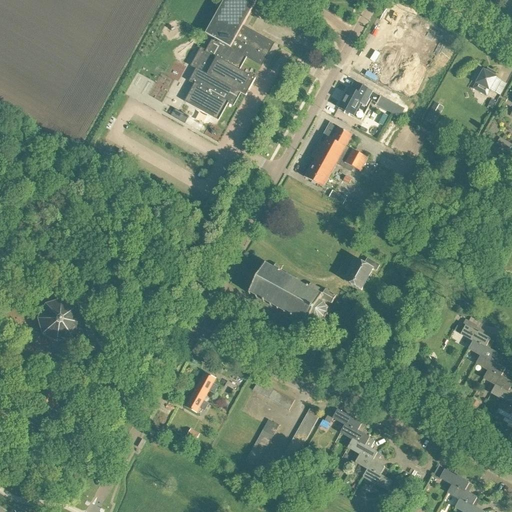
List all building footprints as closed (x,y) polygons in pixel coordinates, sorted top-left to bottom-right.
[(210,38),(231,49),(246,57),(261,66),(273,44),(243,27),(258,0),(225,0),(206,35),(210,38)] [(380,84),(417,100),(428,75),(421,72),(439,32),(404,17),(383,62),(389,65),(380,84)] [(192,83),(182,100),(186,102),(217,119),(226,102),(228,103),(231,105),(239,92),(246,96),(253,79),(239,70),(246,57),(231,49),(210,38),(203,51),(200,49),(190,65),(194,67),(187,80),(192,83)] [(497,73),(488,68),(486,72),(484,71),(484,72),(479,69),(472,80),(477,83),(474,89),(487,96),(490,90),(495,93),(501,81),(496,79),(496,78),(495,77),(497,73)] [(377,105),(381,97),(355,83),(351,90),(350,89),(339,108),(351,115),(350,116),(361,122),(372,102),(377,105)] [(435,103),(425,121),(434,126),(444,108),(435,103)] [(174,109),(170,116),(184,123),(188,116),(180,112),(174,109)] [(368,159),(346,147),(352,136),(329,123),(311,157),(313,158),(316,160),(305,178),(324,188),(327,190),(328,187),(325,185),(337,164),(350,171),(352,167),(361,172),(368,159)] [(506,152),(509,148),(510,145),(498,138),(495,145),(506,152)] [(349,185),(352,180),(346,176),(343,181),(349,185)] [(335,201),(339,194),(333,191),(329,198),(335,201)] [(335,201),(342,205),(346,198),(339,194),(335,201)] [(377,272),(380,266),(368,259),(365,265),(356,260),(345,282),(362,291),(373,270),(377,272)] [(294,279),(294,280),(288,277),(288,275),(287,275),(287,276),(281,273),(281,272),(281,271),(282,269),(275,265),(274,267),(273,267),(273,268),(267,265),(267,264),(266,263),(266,265),(264,264),(264,265),(265,265),(250,292),(249,292),(248,293),(250,293),(249,295),(250,295),(251,294),(257,297),(256,299),(257,299),(255,302),(262,305),(263,303),(264,303),(265,302),(271,305),(270,306),(271,307),(272,306),(278,309),(277,310),(278,311),(279,310),(285,313),(284,314),(285,315),(286,313),(292,317),(291,318),(292,318),(290,321),(297,325),(298,322),(299,322),(300,321),(306,325),(305,326),(306,326),(307,325),(308,326),(309,325),(307,324),(310,319),(314,322),(314,323),(315,323),(315,322),(319,322),(320,323),(320,322),(320,321),(324,319),(325,320),(325,319),(325,318),(327,315),(328,315),(328,314),(327,314),(327,309),(328,309),(328,308),(327,308),(324,305),(325,304),(325,303),(326,301),(332,304),(336,296),(325,290),(324,292),(310,284),(309,287),(308,287),(308,288),(302,284),(302,283),(301,283),(301,284),(295,280),(295,279),(294,279)] [(28,293),(32,285),(27,282),(22,290),(28,293)] [(79,325),(79,324),(78,324),(74,309),(75,309),(74,308),(61,301),(59,301),(45,305),(44,306),(37,319),(37,320),(41,334),(41,335),(42,336),(55,343),(56,343),(70,339),(71,338),(78,325),(79,325)] [(482,336),(485,332),(477,327),(477,326),(466,320),(463,325),(462,324),(458,333),(473,342),(486,348),(490,340),(482,336)] [(469,350),(481,356),(493,363),(498,355),(489,350),(494,342),(491,340),(490,340),(486,348),(473,342),(469,350)] [(501,378),(506,370),(498,365),(502,357),(498,355),(493,363),(481,356),(476,364),(488,371),(501,378)] [(508,393),(511,386),(511,383),(505,380),(509,371),(506,370),(501,378),(488,371),(484,379),(496,386),(508,393)] [(205,373),(186,408),(197,414),(200,408),(205,411),(209,404),(203,402),(209,391),(214,394),(218,387),(213,384),(216,379),(205,373)] [(258,394),(264,383),(259,381),(253,391),(258,394)] [(461,385),(454,382),(449,392),(456,396),(461,385)] [(264,397),(269,386),(264,383),(258,394),(264,397)] [(269,400),(275,389),(269,386),(264,397),(269,400)] [(511,405),(511,386),(508,393),(496,386),(491,394),(503,401),(511,405)] [(46,411),(48,408),(52,411),(60,397),(45,388),(37,402),(39,403),(37,408),(44,411),(44,410),(46,411)] [(274,403),(280,392),(275,389),(269,400),(274,403)] [(279,405),(285,395),(280,392),(274,403),(279,405)] [(284,408),(290,398),(285,395),(279,405),(284,408)] [(290,398),(284,408),(289,411),(295,401),(290,398)] [(478,403),(473,400),(468,409),(473,412),(478,403)] [(511,405),(503,401),(499,409),(500,409),(497,413),(510,420),(507,426),(511,429),(511,428),(511,405)] [(307,414),(318,420),(321,415),(310,409),(307,414)] [(358,432),(362,424),(338,410),(335,415),(329,412),(324,422),(322,421),(318,429),(319,429),(321,426),(327,430),(333,419),(345,425),(358,432)] [(315,425),(318,420),(307,414),(304,420),(315,425)] [(266,426),(276,431),(279,426),(269,420),(266,426)] [(312,431),(315,425),(304,420),(301,425),(312,431)] [(341,433),(353,440),(365,447),(370,439),(362,434),(366,426),(362,424),(358,432),(345,425),(341,433)] [(309,436),(312,431),(301,425),(299,430),(309,436)] [(274,437),(276,431),(266,426),(263,431),(274,437)] [(199,434),(190,429),(186,437),(195,442),(199,434)] [(306,441),(309,436),(299,430),(296,435),(306,441)] [(271,442),(274,437),(263,431),(260,436),(271,442)] [(303,446),(306,441),(296,435),(293,440),(303,446)] [(268,447),(271,442),(260,436),(257,441),(268,447)] [(352,461),(356,463),(360,455),(373,462),(378,453),(369,449),(374,440),(370,439),(365,447),(353,440),(348,448),(356,453),(352,461)] [(300,451),(303,446),(293,440),(290,445),(300,451)] [(265,452),(268,447),(257,441),(255,446),(265,452)] [(298,456),(300,451),(290,445),(287,450),(298,456)] [(262,457),(265,452),(255,446),(252,451),(262,457)] [(295,461),(298,456),(287,450),(284,455),(295,461)] [(259,462),(262,457),(252,451),(249,456),(259,462)] [(360,455),(356,463),(368,470),(380,477),(385,468),(377,464),(381,455),(378,453),(373,462),(360,455)] [(292,466),(295,461),(284,455),(281,460),(292,466)] [(257,467),(259,462),(249,456),(246,461),(257,467)] [(389,470),(385,468),(380,477),(368,470),(363,478),(388,492),(393,483),(384,478),(389,470)] [(341,473),(336,470),(327,485),(332,488),(341,473)] [(465,492),(470,484),(445,470),(440,479),(452,485),(465,492)] [(327,486),(330,479),(323,475),(320,481),(327,486)] [(472,507),(477,499),(469,494),(473,486),(470,484),(465,492),(452,485),(448,493),(460,500),(472,507)] [(482,511),(477,509),(481,501),(477,499),(472,507),(460,500),(455,508),(462,511),(482,511)]
